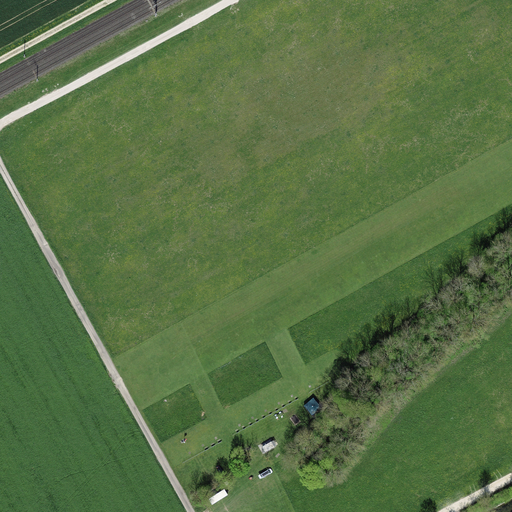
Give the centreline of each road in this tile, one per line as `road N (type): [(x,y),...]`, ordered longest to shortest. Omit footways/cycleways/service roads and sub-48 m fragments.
road 1 (track): [(190,511),(0,163)]
road 2 (track): [(231,0),(0,123)]
road 3 (track): [(0,60),(110,0)]
